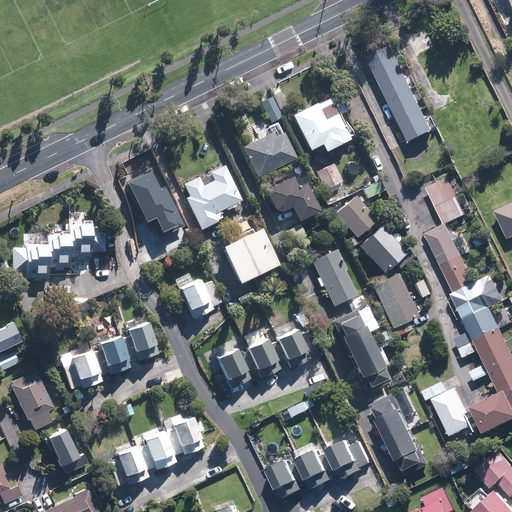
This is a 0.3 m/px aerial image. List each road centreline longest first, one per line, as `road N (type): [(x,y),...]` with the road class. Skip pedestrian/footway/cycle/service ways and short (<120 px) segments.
road 1 (residential): [(273,511),(238,439),(191,378),(171,322),(141,286),(85,138)]
road 2 (residential): [(85,138),(369,0)]
